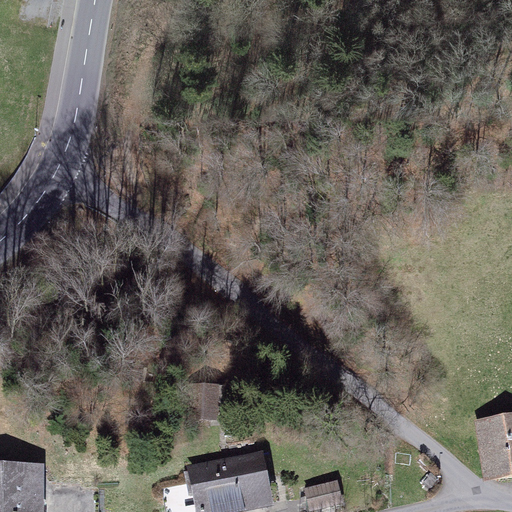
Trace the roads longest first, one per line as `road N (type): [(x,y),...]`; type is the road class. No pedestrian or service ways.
road 1 (unclassified): [(470,494),(449,463),(351,383),(58,167)]
road 2 (secondary): [(58,167),(95,0)]
